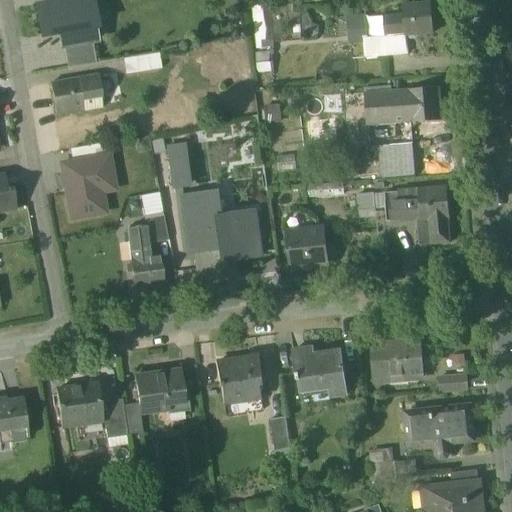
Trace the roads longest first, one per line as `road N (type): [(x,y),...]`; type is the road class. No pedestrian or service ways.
road 1 (residential): [(506,281),(71,331)]
road 2 (residential): [(9,0),(71,331)]
road 3 (residential): [(479,0),(506,281)]
